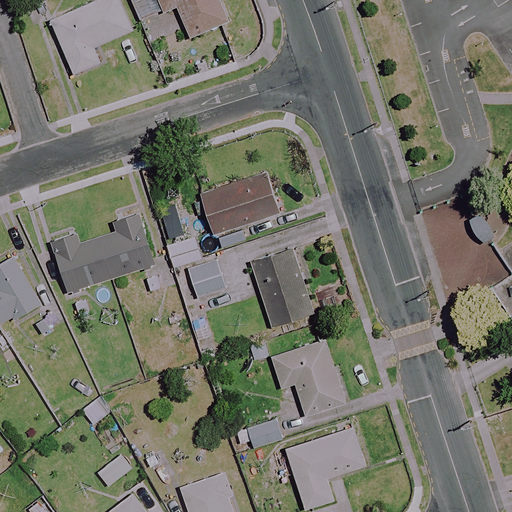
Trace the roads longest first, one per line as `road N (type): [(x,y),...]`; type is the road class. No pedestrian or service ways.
road 1 (residential): [(468,511),(327,71)]
road 2 (residential): [(47,158),(327,71)]
road 3 (residential): [(47,158),(0,27)]
